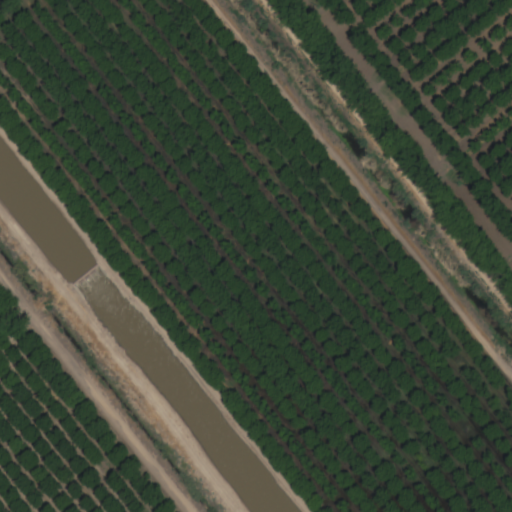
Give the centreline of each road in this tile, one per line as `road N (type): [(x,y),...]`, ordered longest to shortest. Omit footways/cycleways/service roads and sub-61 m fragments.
road 1 (residential): [(309,511),(0,123)]
road 2 (track): [(0,216),(236,511)]
road 3 (track): [(191,511),(0,270)]
